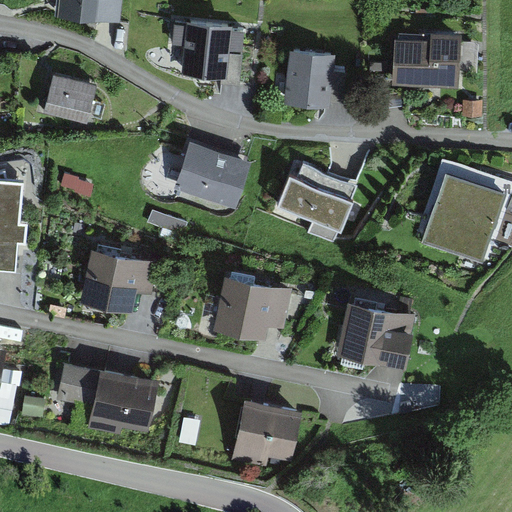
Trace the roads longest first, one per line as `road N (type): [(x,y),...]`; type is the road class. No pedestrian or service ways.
road 1 (residential): [(0,23),(90,47),(228,120),(284,131),(511,141)]
road 2 (residential): [(0,313),(380,392)]
road 3 (tertiary): [(279,511),(245,497),(0,446)]
